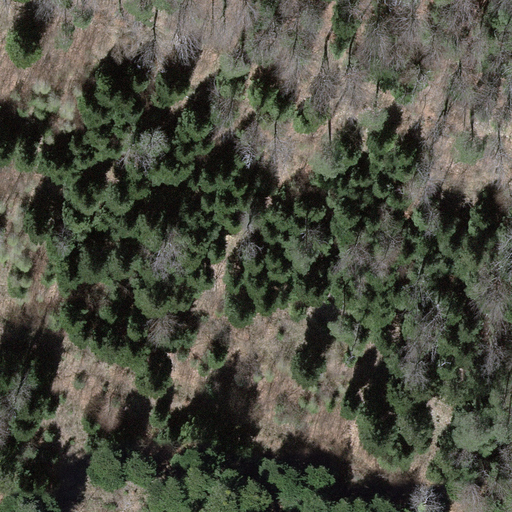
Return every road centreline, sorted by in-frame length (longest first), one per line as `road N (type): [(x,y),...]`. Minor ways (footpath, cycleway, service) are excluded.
road 1 (track): [(511,159),(107,24),(0,0)]
road 2 (track): [(419,511),(329,453),(0,311)]
